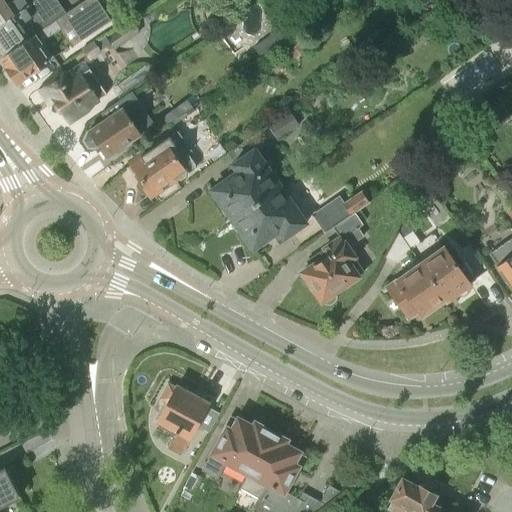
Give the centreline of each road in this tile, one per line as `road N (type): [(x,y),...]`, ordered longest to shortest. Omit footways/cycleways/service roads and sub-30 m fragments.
road 1 (tertiary): [(511,368),(435,392),(368,387),(96,252)]
road 2 (tertiary): [(161,303),(369,413),(455,417),(511,395)]
road 3 (residential): [(85,414),(111,340),(161,303)]
road 4 (residential): [(85,414),(67,284)]
